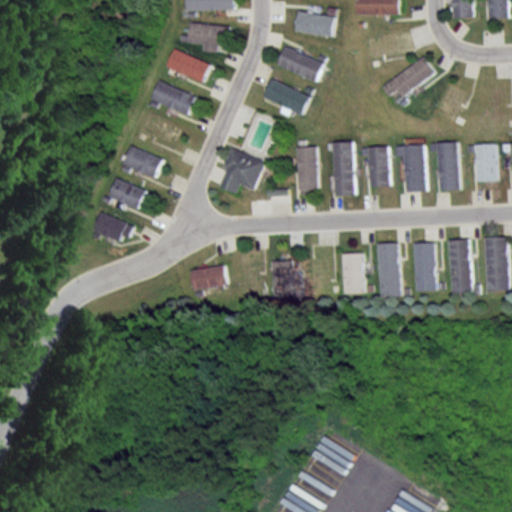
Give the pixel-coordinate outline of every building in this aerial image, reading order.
[(189,8),(188,0),(236,0),(237,7),(189,8)] [(359,12),(359,0),(402,0),(402,12),(359,12)] [(476,0),(477,14),(458,15),(457,0),(476,0)] [(492,0),(511,0),(511,15),(493,16),(492,0)] [(329,12),(330,4),(339,5),(337,13),(329,12)] [(298,28),(301,9),(337,15),(334,34),(298,28)] [(220,43),(219,49),(205,48),(206,41),(191,39),(193,20),(232,24),(230,44),(220,43)] [(370,55),(367,36),(404,29),(407,49),(370,55)] [(279,62),(287,43),(326,61),(318,79),(279,62)] [(168,63),(176,46),(212,62),(205,79),(168,63)] [(406,94),(440,73),(429,56),(386,83),(393,94),(402,88),(406,94)] [(304,112),(312,94),(274,76),(266,94),(304,112)] [(153,96),(162,77),(197,94),(189,112),(153,96)] [(306,89),(308,84),(315,87),(312,92),(306,89)] [(357,194),(357,141),(337,141),(338,194),(357,194)] [(442,142),(442,189),(461,189),(461,142),(442,142)] [(499,179),(499,143),(480,143),(480,179),(499,179)] [(410,184),(430,184),(430,144),(410,144),(410,184)] [(163,158),(132,145),(124,163),(155,177),(163,158)] [(299,189),(321,188),(320,145),(298,146),(299,189)] [(373,186),(392,186),(392,146),(373,146),(373,186)] [(256,188),(266,159),(232,147),(219,185),(238,192),(241,183),(256,188)] [(109,196),(139,208),(146,189),(117,177),(109,196)] [(94,228),(126,242),(134,224),(101,211),(94,228)] [(509,235),(487,236),(489,289),(511,288),(509,235)] [(473,283),(471,238),(451,238),(453,292),(480,291),(480,283),(473,283)] [(380,242),(382,295),(402,295),(400,241),(380,242)] [(416,241),(417,289),(438,289),(437,241),(416,241)] [(347,292),(367,291),(365,251),(345,252),(347,292)] [(276,296),(302,295),(301,259),(275,259),(276,296)] [(194,288),(228,284),(226,264),(191,267),(194,288)]
